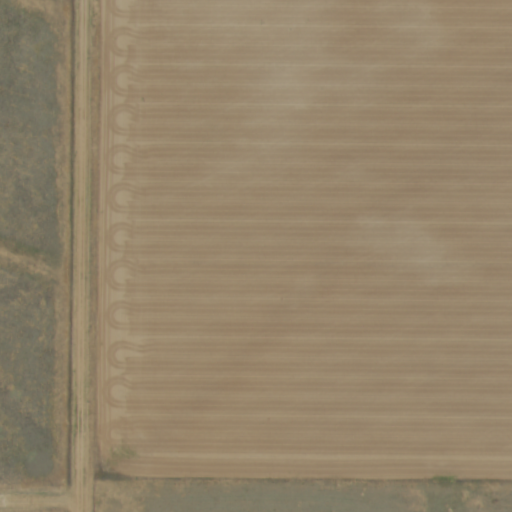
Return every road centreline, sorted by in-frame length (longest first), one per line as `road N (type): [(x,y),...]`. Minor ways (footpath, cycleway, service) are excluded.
road 1 (residential): [(128,511),(130,0)]
road 2 (residential): [(0,491),(129,493)]
